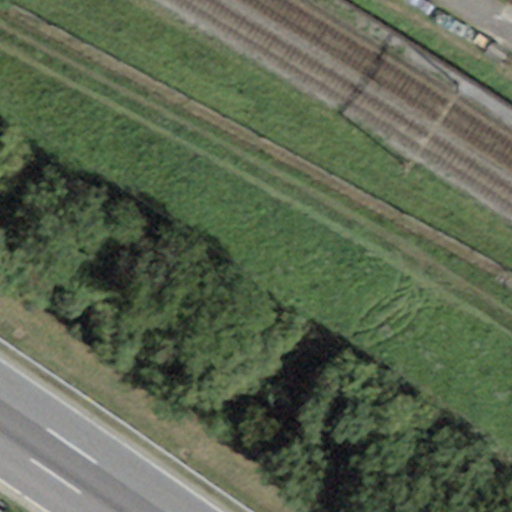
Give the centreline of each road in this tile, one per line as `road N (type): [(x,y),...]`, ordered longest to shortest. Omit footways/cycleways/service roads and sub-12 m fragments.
road 1 (track): [(511,300),(0,28)]
road 2 (motorway): [(134,511),(0,419)]
